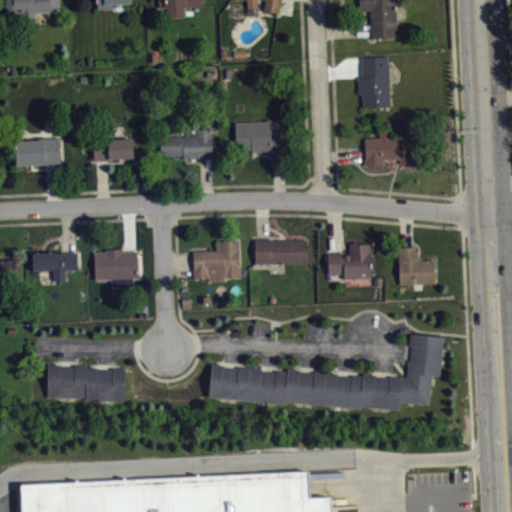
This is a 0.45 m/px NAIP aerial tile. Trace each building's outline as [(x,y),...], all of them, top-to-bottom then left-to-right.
[(5,0),(6,11),(23,11),(24,21),(34,20),(34,11),(58,10),(57,0),(5,0)] [(135,0),(99,0),(100,13),(117,13),(117,8),(136,8),(135,0)] [(158,0),(159,7),(167,6),(167,15),(186,14),(185,5),(203,4),(202,0),(158,0)] [(247,0),(247,7),(259,6),(258,0),(264,0),(263,9),(279,11),(280,0),(247,0)] [(360,0),(361,9),(370,9),(371,36),(398,35),(396,5),(398,5),(397,0),(360,0)] [(362,106),(362,93),(358,93),(358,75),(361,75),(361,63),(362,63),(362,56),(389,54),(391,105),(362,106)] [(235,120),(237,149),(252,148),(252,151),(269,150),(270,153),(286,153),(284,128),(271,128),(271,119),(235,120)] [(160,155),(183,154),(184,157),(213,156),(212,127),(195,127),(187,134),(160,135),(160,155)] [(365,136),(366,157),(365,157),(365,164),(385,163),(384,158),(400,158),(400,162),(417,161),(415,135),(392,136),(392,127),(379,128),(380,136),(365,136)] [(16,165),(61,162),(59,136),(42,137),(42,138),(15,139),(16,165)] [(94,159),(110,159),(110,157),(136,157),(134,137),(93,138),(94,159)] [(255,237),(255,262),(308,262),(308,255),(307,254),(307,238),(272,238),(272,237),(255,237)] [(193,249),(193,276),(209,276),(209,279),(225,278),(225,275),(241,275),(240,239),(215,239),(216,249),(193,249)] [(327,251),(328,273),(343,272),(344,277),(371,276),(370,242),(357,243),(357,241),(349,241),(349,252),(345,252),(345,250),(327,251)] [(398,246),(399,283),(435,281),(434,258),(421,259),(421,255),(416,255),(416,245),(398,246)] [(137,249),(139,276),(133,276),(133,284),(100,285),(100,279),(96,279),(95,249),(123,247),(123,250),(137,249)] [(32,251),(33,269),(52,268),(53,279),(66,279),(66,269),(79,269),(77,250),(55,251),(55,250),(32,251)] [(0,258),(16,257),(17,269),(0,269),(0,258)] [(0,279),(20,280),(20,264),(0,263),(0,279)] [(211,362),(224,363),(224,365),(238,367),(238,365),(261,367),(261,369),(276,371),(276,369),(287,370),(287,367),(299,368),(299,370),(314,371),(314,369),(337,372),(337,374),(351,375),(352,373),(362,374),(363,372),(375,373),(375,375),(390,376),(390,374),(406,376),(408,359),(410,359),(411,344),(409,344),(411,332),(443,335),(439,375),(431,374),(429,402),(400,399),(399,407),(361,404),(361,407),(285,399),(285,402),(208,394),(211,362)] [(47,363),(60,363),(59,365),(74,365),(74,363),(87,363),(87,366),(97,366),(97,368),(112,368),(112,366),(125,366),(125,398),(85,398),(85,396),(47,395),(47,363)] [(21,511),(20,480),(309,469),(310,496),(333,495),(333,511),(21,511)]
